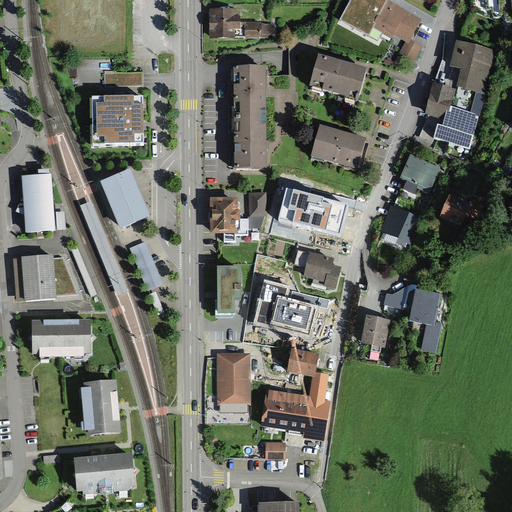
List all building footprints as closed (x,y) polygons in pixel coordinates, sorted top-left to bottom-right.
[(385,0),(351,0),(341,20),(369,35),(373,27),(391,37),(393,33),(407,41),(409,42),(410,40),(421,20),(385,0)] [(511,0),(478,0),(479,1),(472,1),(473,13),(493,18),(503,18),(506,24),(511,23),(511,0)] [(237,8),(209,8),(210,38),(246,37),(245,22),(240,22),(240,15),(237,15),(237,8)] [(261,22),(245,22),(246,37),(274,37),(274,24),(261,24),(261,22)] [(414,61),(423,47),(410,40),(409,42),(407,41),(400,53),(414,61)] [(485,94),(497,52),(456,41),(449,66),(460,69),(455,86),(476,92),(485,94)] [(333,92),(342,60),(318,53),(309,85),(333,92)] [(333,92),(357,99),(366,67),(342,60),(333,92)] [(266,65),(233,66),(233,73),(239,73),(239,84),(233,84),(233,102),(239,102),(239,113),(234,113),(234,121),(239,121),(239,131),(234,131),(234,168),(267,167),(266,65)] [(142,71),(105,72),(106,88),(142,87),(142,71)] [(457,89),(434,81),(424,114),(444,120),(446,113),(449,114),(451,108),(457,89)] [(485,94),(476,92),(470,114),(479,117),(485,94)] [(143,148),(142,99),(91,100),(92,148),(143,148)] [(433,139),(470,149),(479,117),(470,114),(451,108),(449,114),(446,113),(444,120),(442,127),(437,126),(433,139)] [(311,156),(356,170),(367,138),(321,124),(311,156)] [(511,157),(511,150),(508,148),(502,157),(509,162),(511,157)] [(429,194),(441,168),(411,154),(400,177),(407,180),(418,185),(417,188),(420,189),(429,194)] [(38,175),(21,176),(25,232),(55,230),(51,173),(49,173),(49,168),(37,169),(38,175)] [(150,216),(130,169),(100,182),(120,228),(150,216)] [(418,185),(407,180),(404,189),(402,188),(395,206),(410,212),(420,189),(417,188),(418,185)] [(347,208),(287,192),(279,221),(340,237),(347,208)] [(266,193),(249,194),(250,216),(265,216),(266,216),(266,193)] [(471,204),(450,195),(440,218),(460,227),(463,219),(474,224),(483,204),(473,200),(471,204)] [(238,198),(211,198),(211,233),(224,233),(224,243),(236,243),(236,236),(249,236),(249,228),(249,218),(248,218),(240,218),(240,209),(238,209),(238,198)] [(91,202),(80,206),(117,297),(128,292),(91,202)] [(395,206),(392,205),(381,232),(383,233),(380,238),(404,248),(407,242),(410,243),(421,217),(410,212),(395,206)] [(64,211),(56,212),(57,230),(66,229),(64,211)] [(248,216),(248,218),(249,218),(249,228),(261,228),(265,216),(250,216),(248,216)] [(162,285),(146,243),(130,249),(147,291),(162,285)] [(76,246),(71,248),(92,296),(97,294),(76,246)] [(305,268),(303,277),(314,280),(313,283),(336,289),(341,267),(333,265),(334,259),(298,249),(294,265),(305,268)] [(58,298),(54,253),(22,256),(22,258),(25,300),(58,298)] [(17,301),(25,300),(22,258),(14,259),(17,301)] [(240,267),(218,268),(218,302),(215,302),(215,317),(232,317),(232,314),(235,314),(235,300),(241,300),(240,267)] [(387,293),(383,311),(395,313),(396,308),(412,311),(416,289),(417,286),(412,285),(393,294),(387,293)] [(442,295),(416,289),(412,311),(410,320),(427,324),(422,349),(437,352),(443,323),(436,322),(442,295)] [(165,312),(156,292),(150,294),(159,314),(165,312)] [(272,324),(309,333),(315,307),(278,298),(272,324)] [(390,320),(367,315),(361,342),(372,344),(371,350),(380,352),(381,347),(384,347),(390,320)] [(90,318),(31,320),(32,353),(40,353),(40,356),(84,355),(83,353),(91,353),(90,318)] [(292,350),(288,371),(313,376),(315,376),(315,372),(318,355),(292,350)] [(251,354),(218,354),(219,404),(220,404),(220,412),(248,412),(248,404),(251,404),(251,379),(251,354)] [(267,389),(261,426),(278,429),(288,430),(304,433),(303,438),(325,442),(332,400),(326,399),(328,385),(330,374),(315,372),(315,376),(313,376),(310,395),(267,389)] [(119,406),(116,380),(85,383),(86,388),(82,388),(86,428),(89,428),(90,434),(121,431),(119,406)] [(266,459),(287,459),(287,443),(266,443),(266,459)] [(74,458),(77,491),(83,491),(83,495),(129,490),(129,485),(135,484),(131,452),(74,458)] [(60,454),(43,456),(44,463),(61,461),(60,454)] [(299,511),(299,503),(262,503),(261,511),(299,511)]
